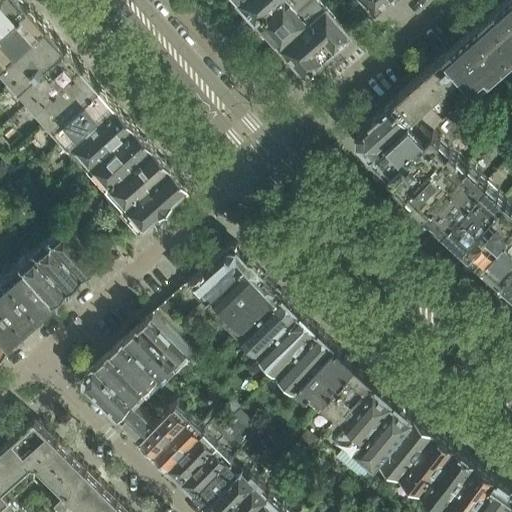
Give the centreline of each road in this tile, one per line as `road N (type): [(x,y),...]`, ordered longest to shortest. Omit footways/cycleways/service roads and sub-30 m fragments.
road 1 (residential): [(311,205),(304,270),(511,444)]
road 2 (residential): [(35,361),(258,165)]
road 3 (tertiary): [(311,205),(511,383)]
road 4 (residential): [(511,319),(368,193),(311,205)]
road 5 (residential): [(276,148),(444,0)]
road 6 (residential): [(60,0),(166,121),(219,104)]
road 7 (residential): [(35,361),(187,511)]
road 8 (tertiary): [(219,104),(127,0)]
